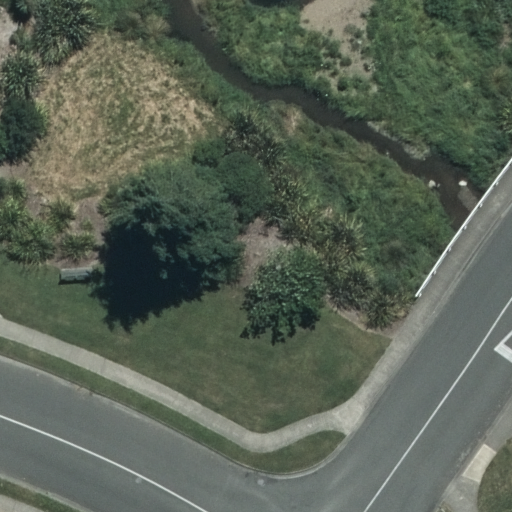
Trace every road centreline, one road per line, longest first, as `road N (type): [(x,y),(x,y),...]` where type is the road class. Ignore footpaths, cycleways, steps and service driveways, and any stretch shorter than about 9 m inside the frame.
road 1 (residential): [(511,304),(362,511)]
road 2 (residential): [(203,511),(0,415)]
